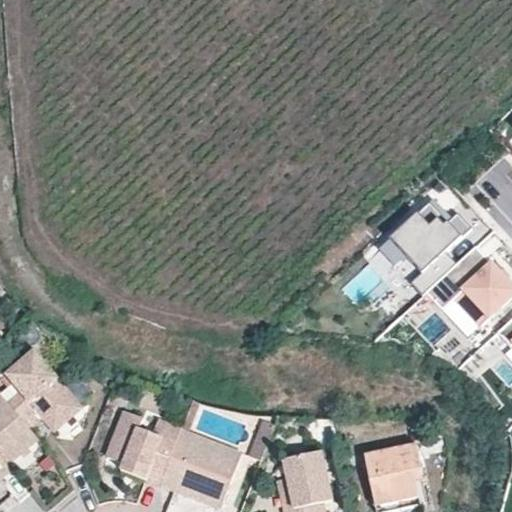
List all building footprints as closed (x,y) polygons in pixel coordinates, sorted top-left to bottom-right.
[(425,298),(428,295),(438,286),(458,266),(448,253),(474,230),(461,215),(451,223),(447,226),(444,222),(448,219),(436,205),(394,239),(407,254),(425,275),(413,285),(425,298)] [(407,254),(394,239),(383,249),(396,264),(407,254)] [(458,266),(438,286),(454,303),(466,292),(476,303),(467,311),(483,328),(511,299),(511,285),(477,248),(458,266)] [(438,286),(428,295),(444,312),(454,303),(438,286)] [(511,321),(498,334),(511,348),(511,321)] [(83,409),(36,352),(6,377),(14,386),(8,391),(2,396),(3,397),(14,410),(31,431),(43,421),(50,416),(55,422),(69,421),(83,409)] [(14,386),(6,377),(0,381),(8,391),(14,386)] [(14,410),(3,397),(0,399),(0,479),(1,481),(16,468),(13,464),(40,442),(14,410)] [(161,487),(183,431),(159,421),(154,435),(141,430),(145,420),(125,412),(107,457),(124,464),(121,471),(161,487)] [(53,434),(69,421),(55,422),(50,416),(43,421),(53,434)] [(225,505),(245,454),(183,431),(161,487),(195,501),(198,495),(225,505)] [(421,499),(416,476),(425,474),(418,446),(367,457),(378,508),(421,499)] [(284,462),(288,480),(295,511),(291,511),(325,511),(324,505),(334,502),(323,453),(284,462)] [(291,511),(295,511),(288,480),(278,482),(284,511),(291,511)] [(225,505),(198,495),(195,501),(222,511),(225,505)]
